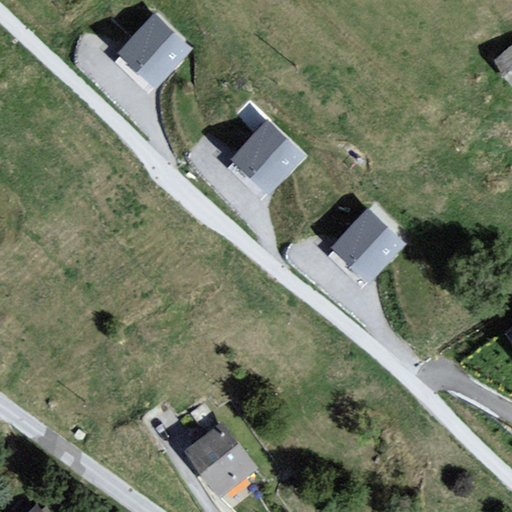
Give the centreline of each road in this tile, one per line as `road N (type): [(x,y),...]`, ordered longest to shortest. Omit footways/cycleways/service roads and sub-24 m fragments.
road 1 (unclassified): [(0,12),(196,198),(511,472)]
road 2 (unclassified): [(147,511),(0,404)]
